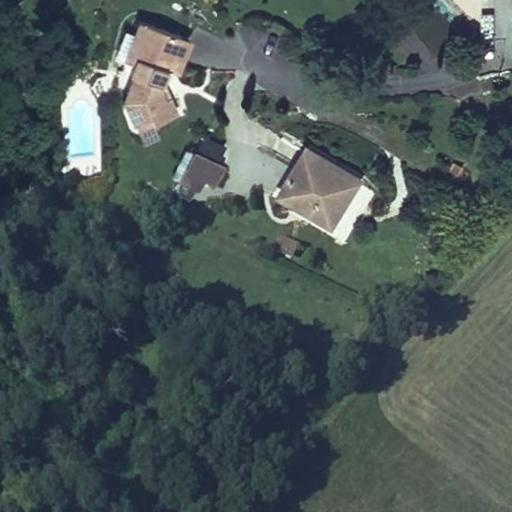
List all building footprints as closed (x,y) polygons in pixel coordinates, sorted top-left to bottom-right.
[(179,35),(137,19),(133,32),(130,39),(139,42),(135,55),(128,73),(131,74),(124,91),(129,93),(125,104),(133,122),(148,115),(152,123),(174,114),(161,83),(156,82),(162,67),(167,68),(179,35)] [(135,55),(139,42),(130,39),(133,32),(123,29),(115,48),(135,55)] [(188,38),(179,35),(167,68),(175,71),(188,38)] [(167,68),(162,67),(156,82),(161,83),(167,68)] [(308,146),(305,150),(350,178),(336,202),(342,206),(360,177),(308,146)] [(279,194),(331,225),(342,206),(336,202),(350,178),(305,150),(279,194)] [(193,151),(185,168),(204,178),(213,183),(222,166),(193,151)] [(204,178),(185,168),(179,180),(199,189),(204,178)] [(335,233),(346,239),(371,190),(360,184),(335,233)] [(297,246),(284,240),(279,249),(291,256),(297,246)]
